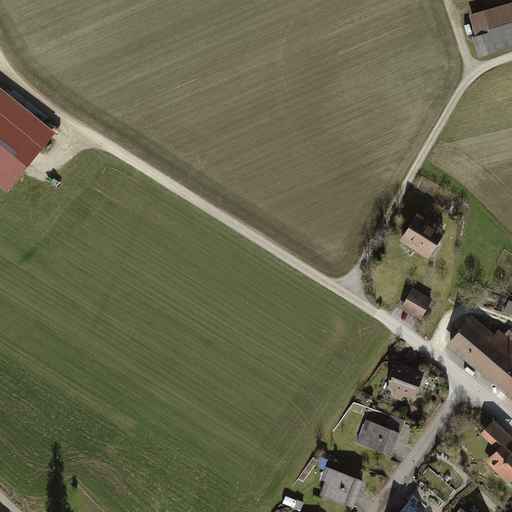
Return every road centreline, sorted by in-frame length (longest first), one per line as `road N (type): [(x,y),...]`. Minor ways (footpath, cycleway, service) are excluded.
road 1 (track): [(511,57),(473,69),(347,293),(29,92),(0,60)]
road 2 (residential): [(376,511),(469,385)]
road 3 (residential): [(347,293),(469,385)]
